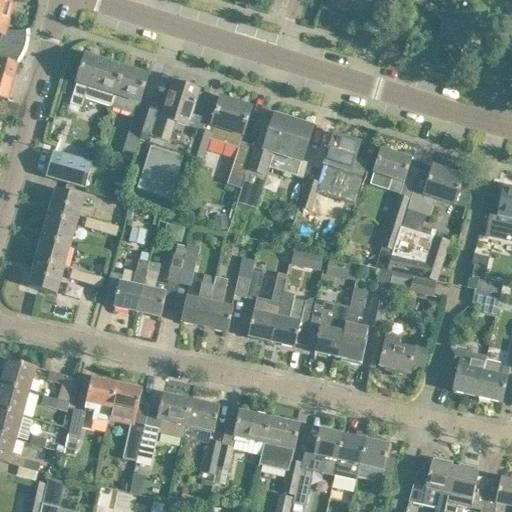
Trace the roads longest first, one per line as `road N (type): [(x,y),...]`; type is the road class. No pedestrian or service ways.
road 1 (residential): [(511,443),(0,327)]
road 2 (residential): [(0,245),(63,0)]
road 3 (tertiary): [(500,122),(280,58)]
road 4 (tertiary): [(280,58),(95,0)]
